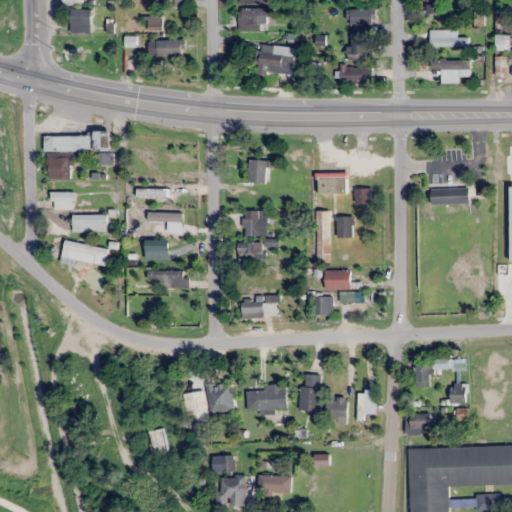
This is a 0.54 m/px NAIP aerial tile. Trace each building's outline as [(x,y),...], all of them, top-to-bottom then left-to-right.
[(239,8),(239,30),(269,30),(269,8),(239,8)] [(70,33),(91,33),(91,9),(70,9),(70,33)] [(350,9),(350,25),(376,25),(376,9),(350,9)] [(161,17),(148,17),(148,30),(161,30),(161,17)] [(457,30),(437,30),(437,37),(430,37),(430,47),(468,47),(468,37),(457,37),(457,30)] [(366,54),(366,32),(349,32),(349,54),(366,54)] [(509,49),(508,35),(496,36),(497,49),(509,49)] [(93,39),(74,39),(74,49),(93,49),(93,39)] [(186,56),(186,40),(148,40),(148,56),(186,56)] [(295,48),(258,43),(255,70),(291,75),(295,48)] [(441,69),(441,81),(470,81),(470,59),(431,59),(431,69),(441,69)] [(340,83),(370,83),(370,67),(340,67),(340,83)] [(110,148),(110,131),(96,131),(96,148),(110,148)] [(93,135),(44,135),(44,151),(93,151),(93,135)] [(49,178),(72,178),(72,157),(49,157),(49,178)] [(179,170),(179,160),(166,160),(166,170),(179,170)] [(266,160),(249,160),(249,183),(266,183),(266,160)] [(318,173),(318,194),(348,194),(348,173),(318,173)] [(356,203),(370,203),(370,189),(356,189),(356,203)] [(467,189),(431,189),(431,204),(467,204),(467,189)] [(52,191),(51,209),(74,210),(75,192),(52,191)] [(244,235),(267,235),(267,211),(244,211),(244,235)] [(330,211),(315,211),(315,262),(330,262),(330,211)] [(353,237),(353,217),(337,217),(337,237),(353,237)] [(263,242),(238,242),(238,264),(263,264),(263,242)] [(168,250),(168,265),(187,265),(187,250),(168,250)] [(148,271),(148,287),(189,287),(189,271),(148,271)] [(341,301),(351,300),(351,272),(327,272),(327,288),(341,288),(341,301)] [(332,315),(332,295),(315,295),(315,315),(332,315)] [(278,296),(242,296),(242,317),(278,317),(278,296)] [(192,319),(192,304),(169,304),(169,319),(192,319)] [(433,357),(433,368),(449,368),(449,357),(433,357)] [(431,387),(431,361),(417,361),(417,387),(431,387)] [(300,387),(300,414),(321,414),(321,375),(307,375),(307,387),(300,387)] [(231,383),(208,385),(210,412),(234,410),(231,383)] [(247,391),(247,411),(286,410),(285,384),(269,384),(270,390),(247,391)] [(466,396),(466,388),(455,388),(455,396),(466,396)] [(186,392),(186,427),(206,427),(206,392),(186,392)] [(348,421),(348,398),(327,398),(327,421),(348,421)] [(466,407),(454,409),(456,420),(468,418),(466,407)] [(431,414),(405,414),(405,433),(431,433),(431,414)] [(167,451),(163,429),(150,431),(154,453),(167,451)] [(511,445),(409,448),(410,511),(449,511),(449,486),(511,484),(511,445)] [(222,471),(233,471),(233,456),(222,456),(222,471)] [(258,496),(279,496),(279,475),(258,475),(258,496)] [(245,476),(218,476),(218,507),(245,507),(245,476)] [(478,496),(478,509),(494,509),(494,496),(478,496)]
